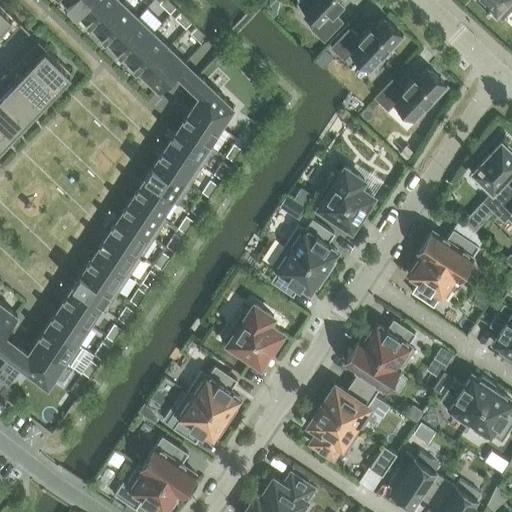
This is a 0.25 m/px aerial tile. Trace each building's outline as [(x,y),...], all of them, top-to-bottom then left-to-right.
[(65,0),(80,14),(93,0),(65,0)] [(93,0),(80,14),(96,29),(123,1),(121,0),(93,0)] [(176,8),(168,0),(162,0),(159,3),(170,14),(176,8)] [(300,0),(299,2),(318,20),(311,28),(324,40),(342,21),(332,11),(343,0),(300,0)] [(502,18),(511,7),(511,0),(482,0),(486,4),(485,5),(488,8),(489,7),(502,18)] [(96,29),(112,44),(138,16),(123,1),(96,29)] [(0,3),(0,29),(12,17),(23,27),(23,26),(0,3)] [(192,22),(181,12),(175,18),(185,29),(192,22)] [(112,44),(127,59),(154,31),(138,16),(112,44)] [(344,59),(351,51),(370,69),(403,35),(383,16),(373,28),(370,25),(359,37),(349,27),(331,47),(344,59)] [(197,27),(190,33),(201,44),(207,37),(197,27)] [(127,59),(143,74),(169,46),(154,31),(127,59)] [(54,90),(71,72),(35,38),(34,38),(44,48),(28,65),(54,90)] [(169,46),(143,74),(159,89),(175,73),(177,74),(187,63),(186,62),(169,46)] [(54,90),(28,65),(13,80),(40,105),(54,90)] [(427,67),(416,78),(414,75),(403,87),(393,77),(375,97),(388,109),(395,101),(414,119),(447,85),(427,67)] [(191,107),(221,126),(233,107),(199,73),(188,85),(199,95),(191,107)] [(40,105),(13,80),(0,94),(0,97),(25,121),(40,105)] [(0,127),(10,136),(25,121),(0,97),(0,127)] [(209,143),(221,126),(191,107),(179,125),(214,148),(214,147),(209,143)] [(202,166),(214,148),(179,125),(167,143),(202,166)] [(245,143),(253,130),(246,125),(238,138),(245,143)] [(0,146),(10,136),(0,127),(0,146)] [(492,190),(483,200),(494,210),(511,190),(511,188),(503,180),(511,170),(511,145),(508,142),(505,144),(501,141),(481,162),(480,160),(477,163),(478,165),(472,171),(492,190)] [(190,184),(202,166),(167,143),(155,161),(190,184)] [(233,161),(241,148),(234,143),(226,156),(233,161)] [(178,202),(190,184),(155,161),(143,179),(178,202)] [(221,179),(229,166),(222,161),(214,174),(221,179)] [(374,195),(360,186),(364,179),(345,166),(340,173),(334,169),(312,202),(352,228),(374,195)] [(177,203),(178,202),(143,179),(131,197),(166,220),(166,219),(167,218),(162,215),(172,200),(177,203)] [(209,197),(217,184),(210,179),(202,192),(209,197)] [(312,194),(301,187),(294,198),(305,205),(312,194)] [(511,190),(494,210),(504,220),(508,216),(511,219),(511,190)] [(286,195),(279,206),(289,212),(296,202),(286,195)] [(154,238),(166,220),(131,197),(119,215),(154,238)] [(197,215),(205,202),(198,197),(190,210),(197,215)] [(142,256),(154,238),(119,215),(107,233),(142,256)] [(185,233),(193,220),(186,215),(178,228),(185,233)] [(303,228),(298,225),(285,244),(328,273),(336,260),(332,257),(337,250),(327,243),(334,232),(312,218),(305,228),(304,228),(303,228)] [(446,239),(432,229),(417,251),(421,253),(458,277),(459,276),(479,245),(453,228),(446,239)] [(130,274),(142,256),(107,233),(95,251),(130,274)] [(173,250),(181,238),(174,233),(166,246),(173,250)] [(315,283),(319,286),(328,273),(285,244),(272,264),(277,268),(278,269),(271,280),(293,295),(300,284),(310,291),(315,283)] [(83,269),(118,292),(130,274),(95,251),(83,269)] [(161,268),(169,256),(162,251),(154,264),(161,268)] [(443,295),(448,298),(461,278),(459,276),(458,277),(421,253),(408,273),(419,280),(411,290),(433,305),(441,294),(442,295),(443,295)] [(71,287),(106,310),(118,292),(83,269),(71,287)] [(149,287),(157,274),(150,270),(142,282),(149,287)] [(105,311),(106,310),(71,287),(59,305),(89,325),(100,308),(105,311)] [(137,305),(145,292),(138,288),(130,300),(137,305)] [(491,299),(479,291),(471,301),(484,309),(491,299)] [(0,339),(5,334),(3,333),(18,314),(0,300),(0,339)] [(243,305),(221,339),(261,365),(283,332),(269,322),(274,315),(254,302),(249,309),(243,305)] [(493,342),(511,354),(511,307),(504,302),(489,324),(500,331),(493,342)] [(78,341),(89,325),(59,305),(47,323),(82,346),(83,344),(78,341)] [(125,323),(133,310),(126,306),(118,318),(125,323)] [(371,329),(367,327),(356,343),(396,370),(398,367),(401,369),(415,348),(409,345),(410,344),(408,343),(415,333),(393,318),(386,329),(376,322),(371,329)] [(70,364),(82,346),(47,323),(35,341),(70,364)] [(113,341),(121,329),(114,324),(106,336),(113,341)] [(70,364),(35,341),(28,352),(17,344),(8,356),(48,386),(64,362),(69,365),(70,364)] [(101,359),(109,346),(102,342),(94,354),(101,359)] [(356,343),(345,360),(359,370),(352,380),(374,394),(381,384),(385,387),(396,370),(356,343)] [(453,354),(441,346),(434,357),(446,365),(453,354)] [(89,377),(98,364),(90,360),(82,372),(89,377)] [(206,375),(201,371),(188,390),(227,416),(240,397),(230,390),(237,379),(215,364),(208,375),(206,374),(206,375)] [(496,384),(482,374),(479,378),(472,374),(465,384),(454,377),(440,399),(451,406),(450,407),(450,408),(448,411),(468,424),(471,421),(493,387),(496,384)] [(77,395),(86,382),(78,378),(70,390),(77,395)] [(438,379),(432,387),(436,390),(442,382),(438,379)] [(345,390),(335,383),(322,403),(361,429),(374,409),(369,406),(368,405),(374,394),(352,380),(345,390)] [(511,414),(505,410),(511,400),(493,387),(471,421),(490,434),(491,432),(502,440),(511,424),(511,414)] [(213,437),(226,417),(227,416),(188,390),(167,422),(174,427),(173,427),(195,441),(203,430),(213,437)] [(342,446),(347,449),(361,429),(322,403),(308,424),(318,431),(311,442),(333,457),(341,445),(342,446)] [(423,411),(413,404),(406,415),(416,422),(423,411)] [(436,407),(431,404),(422,417),(425,418),(435,426),(438,421),(436,407)] [(188,452),(162,435),(144,462),(184,489),(195,472),(181,463),(188,452)] [(382,475),(396,453),(384,445),(369,466),(382,475)] [(492,449),(484,460),(502,472),(509,461),(492,449)] [(413,504),(420,494),(430,501),(445,478),(435,471),(436,470),(414,456),(405,470),(399,466),(389,482),(395,486),(392,490),(413,504)] [(169,503),(173,506),(184,489),(144,462),(142,465),(139,464),(127,482),(123,480),(114,493),(136,507),(142,498),(153,505),(154,504),(164,511),(169,503)] [(291,472),(283,483),(273,476),(260,496),(260,497),(282,511),(305,511),(312,503),(307,499),(305,498),(313,487),(291,472)] [(456,484),(455,485),(445,478),(430,501),(440,508),(437,511),(467,511),(477,498),(481,492),(460,478),(456,484)] [(282,511),(260,497),(260,496),(256,493),(256,494),(256,493),(243,511),(282,511)]
